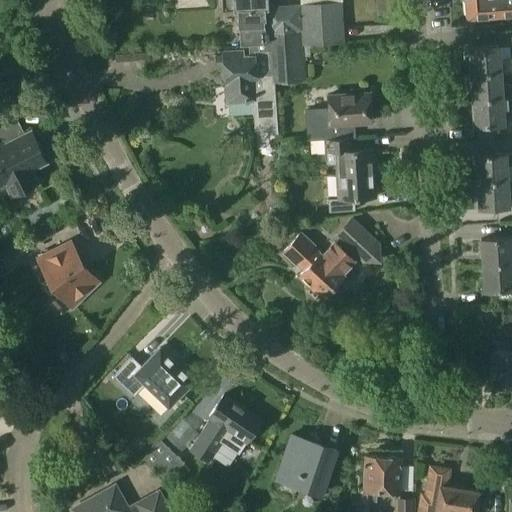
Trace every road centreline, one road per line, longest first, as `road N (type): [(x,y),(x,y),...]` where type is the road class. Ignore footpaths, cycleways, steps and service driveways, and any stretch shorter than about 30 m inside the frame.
road 1 (residential): [(441,420),(375,410),(301,374),(237,327),(170,255),(68,62),(47,0)]
road 2 (residential): [(441,420),(417,23)]
